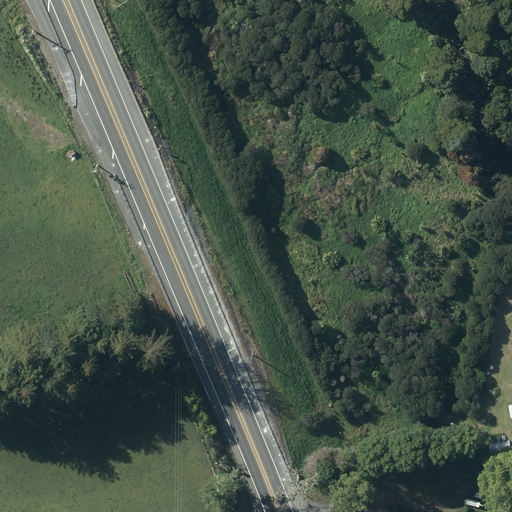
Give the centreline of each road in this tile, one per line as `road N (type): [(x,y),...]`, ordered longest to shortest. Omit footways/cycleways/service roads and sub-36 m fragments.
road 1 (primary): [(156,226),(277,511)]
road 2 (primary): [(156,226),(105,153),(31,0)]
road 3 (primary): [(56,0),(156,226)]
